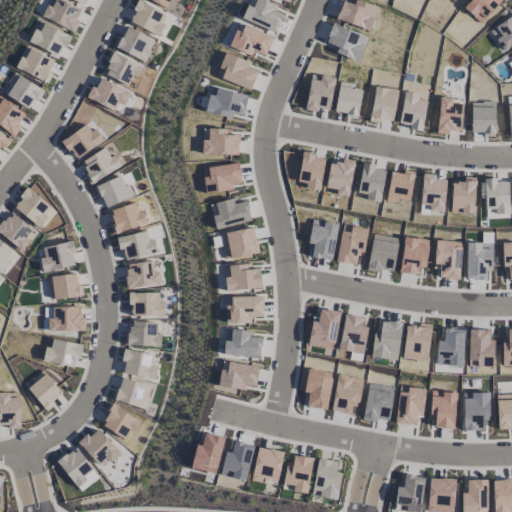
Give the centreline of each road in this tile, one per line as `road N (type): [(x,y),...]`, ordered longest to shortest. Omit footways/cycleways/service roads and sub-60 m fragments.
road 1 (residential): [(275,423),(290,283),(261,178),(264,124),(315,0)]
road 2 (residential): [(32,147),(60,177),(91,233),(109,290),(104,338),(89,400),(42,439),(0,452)]
road 3 (residential): [(219,408),(429,453),(511,454)]
road 4 (residential): [(511,156),(440,155),(264,124)]
road 5 (residential): [(511,304),(428,304),(290,283)]
road 6 (residential): [(32,147),(113,0)]
